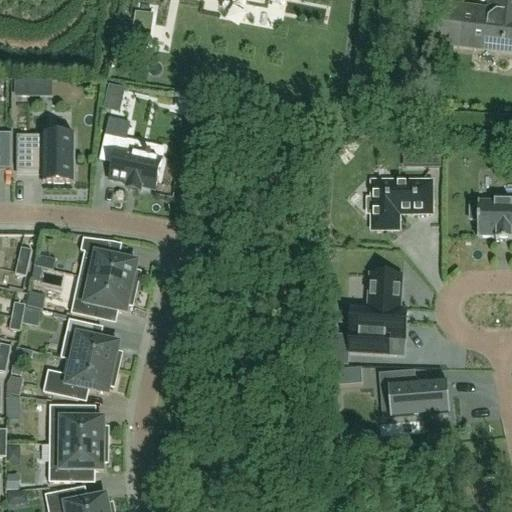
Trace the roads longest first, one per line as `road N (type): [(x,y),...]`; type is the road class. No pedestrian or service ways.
road 1 (residential): [(0,215),(168,227),(180,236),(145,409),(150,511)]
road 2 (residential): [(499,342),(471,338),(448,322),(450,295),(467,282),(511,281)]
